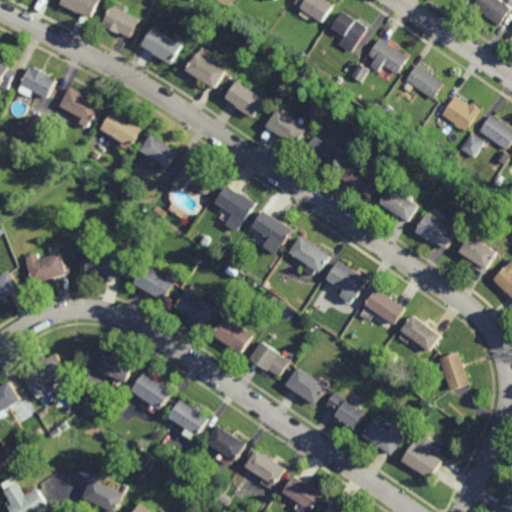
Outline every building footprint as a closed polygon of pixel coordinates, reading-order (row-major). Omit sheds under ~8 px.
[(100,0),(92,17),(80,11),(80,12),(61,3),(62,0),(100,0)] [(333,0),(337,2),(325,20),(297,1),(296,0),(333,0)] [(502,0),(511,6),(500,23),(486,14),(487,12),(474,4),(476,0),(502,0)] [(132,37),(122,32),(121,33),(106,25),(107,24),(104,22),(113,4),(141,18),(132,37)] [(353,51),(341,42),(347,34),(335,25),(346,9),(369,25),(368,26),(370,27),(353,51)] [(171,62),(143,44),(148,34),(155,26),(183,43),(171,62)] [(398,72),(384,63),(379,69),(373,65),(378,58),(371,53),(379,40),(381,36),(410,55),(398,72)] [(216,86),(187,68),(197,51),(226,70),(216,86)] [(0,58),(2,59),(1,62),(10,66),(9,68),(16,72),(8,89),(1,85),(0,84),(0,58)] [(363,80),(354,74),(362,62),(371,68),(363,80)] [(421,65),(422,63),(434,72),(432,73),(445,82),(434,97),(407,78),(418,63),(421,65)] [(52,74),(51,75),(58,79),(49,97),(23,84),(32,66),(33,67),(35,65),(52,74)] [(253,116),(237,105),(238,103),(226,95),(237,78),(265,98),(253,116)] [(85,93),(86,91),(94,94),(92,97),(104,102),(91,126),(82,122),(84,117),(62,105),(71,86),(85,93)] [(470,104),(472,101),(482,108),(467,130),(462,127),(461,128),(456,124),(457,122),(444,112),(456,94),(470,104)] [(385,113),(381,110),(385,104),(389,107),(385,113)] [(296,143),(267,124),(279,107),(307,127),(296,143)] [(132,146),(131,146),(129,149),(122,144),(124,141),(103,128),(114,109),(144,128),(132,146)] [(511,143),(508,149),(481,130),(492,115),(511,128),(511,143)] [(169,166),(142,149),(152,132),(179,149),(169,166)] [(475,157),(462,148),(472,133),(485,142),(475,157)] [(331,171),(318,160),(318,159),(306,149),(318,134),(344,154),(331,171)] [(452,157),(446,154),(449,149),(454,153),(452,157)] [(217,176),(204,193),(195,186),(190,193),(186,191),(184,189),(189,182),(188,181),(183,188),(171,180),(176,174),(177,175),(190,157),(217,176)] [(372,197),(343,177),(354,160),(384,180),(372,197)] [(240,192),(240,191),(257,201),(238,229),(227,222),(234,212),(216,200),(227,183),(240,192)] [(410,220),(382,202),(385,197),(384,196),(391,185),(420,204),(410,220)] [(280,219),(281,219),(294,228),(282,245),(253,225),(265,209),(280,219)] [(447,248),(431,237),(430,239),(416,230),(428,212),(457,231),(447,248)] [(499,251),(485,272),(473,264),(476,260),(461,250),(471,233),(499,251)] [(206,245),(200,241),(205,234),(210,238),(206,245)] [(321,271),(291,251),(302,235),(332,255),(321,271)] [(61,252),(63,252),(68,273),(33,283),(28,262),(29,262),(27,256),(39,252),(41,258),(52,255),(49,245),(59,242),(61,252)] [(121,275),(106,273),(106,275),(100,274),(100,272),(86,270),(90,249),(124,254),(121,275)] [(240,268),(236,265),(241,258),(245,261),(240,268)] [(370,279),(357,298),(356,297),(352,302),(342,295),(345,289),(328,278),(341,259),(370,279)] [(511,295),(507,290),(506,290),(495,278),(511,261),(511,295)] [(164,300),(135,283),(146,264),(175,282),(164,300)] [(21,288),(0,300),(0,275),(10,269),(21,288)] [(204,326),(175,306),(187,287),(217,308),(204,326)] [(395,323),(367,304),(379,287),(388,293),(387,295),(405,307),(401,315),(395,323)] [(278,305),(270,300),(273,295),(281,300),(278,305)] [(430,351),(401,329),(413,313),(441,335),(430,351)] [(241,353),(213,334),(225,316),(253,334),(241,353)] [(280,354),(290,361),(280,376),(270,369),(269,371),(250,358),(262,341),(280,353),(280,354)] [(393,360),(386,356),(390,350),(392,352),(391,353),(396,356),(393,360)] [(452,390),(440,357),(460,351),(471,383),(452,390)] [(115,356),(116,354),(131,361),(131,360),(133,362),(132,365),(134,365),(127,382),(99,370),(106,352),(115,356)] [(37,386),(28,366),(59,353),(67,373),(37,386)] [(316,405),(287,385),(299,367),(328,387),(316,405)] [(107,375),(93,372),(91,381),(105,384),(107,375)] [(160,409),(133,390),(146,373),(173,392),(160,409)] [(0,412),(0,386),(10,380),(22,399),(0,412)] [(355,430),(335,417),(338,413),(327,405),(336,392),(367,412),(355,430)] [(194,408),(196,405),(203,410),(201,413),(210,419),(198,436),(170,417),(181,400),(194,408)] [(42,416),(39,412),(46,408),(48,412),(42,416)] [(391,454),(363,435),(375,417),(390,427),(403,437),(391,454)] [(236,461),(208,442),(219,425),(247,444),(236,461)] [(429,451),(442,460),(430,479),(415,470),(402,461),(414,442),(417,443),(423,433),(435,441),(429,451)] [(276,485),(247,467),(258,450),(287,469),(276,485)] [(310,486),(310,485),(324,495),(312,511),(285,493),(296,477),(310,486)] [(119,491),(122,483),(127,485),(124,493),(126,494),(117,511),(115,511),(85,497),(94,478),(119,491)] [(27,496),(39,488),(49,505),(38,511),(13,511),(10,507),(15,504),(7,491),(19,484),(27,496)] [(511,511),(500,511),(507,498),(506,497),(511,485),(511,511)] [(325,511),(333,501),(349,511),(325,511)] [(155,511),(136,511),(142,503),(155,511)]
